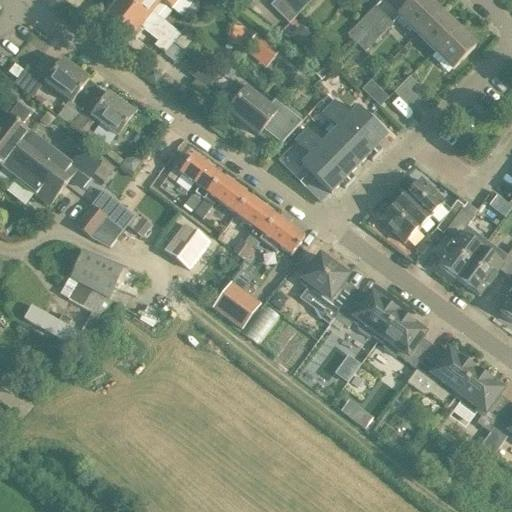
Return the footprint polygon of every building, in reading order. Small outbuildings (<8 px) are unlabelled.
[(172,46),(184,56),(196,41),(184,31),(180,37),(152,15),(161,4),(171,12),(180,0),(121,0),(119,2),(173,44),(172,46)] [(297,19),(279,0),(271,9),(289,27),(297,19)] [(279,0),(297,19),(315,0),(279,0)] [(399,20),(396,23),(403,30),(405,27),(416,37),(439,13),(425,0),(416,0),(397,19),(399,20)] [(173,44),(119,2),(105,20),(132,41),(141,29),(159,43),(154,49),(176,66),(184,56),(172,46),(173,44)] [(364,38),(385,16),(376,7),(346,36),(356,46),(364,38)] [(439,13),(416,37),(433,54),(457,30),(439,13)] [(364,38),(356,46),(364,54),(393,25),(385,16),(364,38)] [(298,46),(308,35),(299,27),(289,38),(298,46)] [(244,29),(228,29),(228,46),(244,46),(244,29)] [(457,30),(433,54),(452,72),(475,48),(457,30)] [(301,50),(305,55),(317,41),(312,37),(301,50)] [(277,55),(256,38),(248,47),(270,65),(277,55)] [(89,83),(62,63),(44,87),(68,104),(57,119),(70,128),(98,91),(88,84),(89,83)] [(226,66),(220,73),(229,81),(235,74),(226,66)] [(211,76),(200,68),(193,78),(204,86),(211,76)] [(322,68),(314,76),(321,83),(329,75),(322,68)] [(16,82),(22,75),(14,69),(8,76),(16,82)] [(16,82),(13,86),(23,94),(34,79),(25,71),(22,75),(16,82)] [(152,71),(145,80),(154,86),(161,77),(152,71)] [(410,95),(418,87),(410,78),(393,95),(412,114),(420,105),(410,95)] [(388,101),(368,81),(359,90),(379,110),(388,101)] [(263,133),(273,141),(281,147),(303,123),(273,102),(268,109),(238,85),(228,98),(236,104),(228,115),(258,139),(263,133)] [(107,97),(98,91),(70,128),(83,138),(95,124),(117,140),(134,117),(107,97)] [(327,98),(321,104),(328,111),(334,105),(327,98)] [(321,104),(315,110),(322,117),(328,111),(321,104)] [(328,111),(376,159),(381,155),(376,150),(386,141),(357,112),(349,120),(334,105),(328,111)] [(46,184),(60,195),(68,185),(33,157),(29,163),(15,152),(28,136),(20,130),(30,117),(18,108),(0,129),(0,164),(7,155),(24,167),(27,167),(30,169),(26,175),(43,188),(46,184)] [(329,139),(358,169),(366,160),(371,165),(376,159),(328,111),(322,117),(337,132),(329,139)] [(301,139),(349,187),(353,182),(349,178),(358,169),(329,139),(321,147),(307,133),(301,139)] [(33,157),(68,185),(69,185),(71,181),(83,190),(100,168),(81,153),(69,168),(28,136),(15,152),(29,163),(33,157)] [(349,187),(301,139),(295,145),(310,159),(301,168),(330,197),(340,187),(344,191),(349,187)] [(7,155),(0,164),(0,170),(49,210),(60,195),(46,184),(43,188),(26,175),(30,169),(27,167),(24,167),(7,155)] [(204,202),(221,180),(193,159),(179,177),(199,192),(196,196),(204,202)] [(135,160),(127,161),(122,168),(133,176),(141,165),(135,160)] [(92,180),(80,194),(92,204),(105,189),(92,180)] [(221,180),(204,202),(212,209),(216,203),(235,217),(248,200),(221,180)] [(406,196),(430,220),(431,219),(431,218),(443,205),(420,182),(407,195),(406,196)] [(123,233),(127,228),(135,218),(103,192),(91,207),(123,233)] [(393,209),(416,233),(417,232),(418,233),(430,220),(406,196),(407,195),(406,195),(393,208),(393,209)] [(511,204),(496,195),(490,207),(506,217),(511,207),(511,204)] [(185,207),(193,213),(200,204),(192,198),(185,207)] [(248,200),(235,217),(255,232),(251,237),(259,243),(276,221),(248,200)] [(203,222),(212,209),(204,202),(194,215),(203,222)] [(110,250),(123,233),(91,207),(75,227),(90,240),(110,250)] [(416,233),(393,209),(381,222),(404,245),(416,233)] [(436,268),(457,283),(480,252),(481,251),(487,243),(467,228),(474,219),(462,210),(445,233),(456,241),(452,246),(451,245),(443,256),(444,256),(436,268)] [(442,222),(449,227),(457,216),(450,211),(442,222)] [(142,221),(133,232),(142,240),(151,228),(142,221)] [(276,221),(259,243),(268,249),(271,244),(291,259),(304,241),(276,221)] [(449,227),(442,222),(436,231),(442,236),(449,227)] [(185,234),(176,246),(200,265),(210,249),(185,234)] [(421,257),(431,244),(425,239),(415,252),(421,257)] [(243,261),(251,250),(241,243),(233,253),(243,261)] [(498,271),(508,279),(511,273),(511,250),(507,257),(487,243),(481,251),(480,252),(457,283),(478,298),(486,287),(487,288),(495,277),(494,277),(498,271)] [(136,302),(144,281),(83,255),(71,283),(78,286),(108,305),(114,293),(136,302)] [(338,314),(355,292),(343,283),(347,278),(336,271),(337,270),(320,258),(300,285),(307,291),(306,293),(318,302),(319,300),(326,305),(338,314)] [(511,273),(508,279),(511,282),(511,292),(506,301),(506,302),(499,313),(511,322),(511,273)] [(105,345),(122,313),(108,305),(78,286),(68,304),(92,316),(83,334),(105,345)] [(230,287),(211,313),(240,334),(259,308),(230,287)] [(377,342),(398,315),(381,303),(371,296),(367,301),(355,292),(338,314),(334,320),(347,330),(352,324),(359,329),(357,331),(369,340),(371,338),(377,342)] [(279,296),(272,304),(281,311),(287,303),(279,296)] [(267,306),(247,335),(261,344),(281,315),(267,306)] [(31,307),(23,320),(79,352),(86,339),(67,328),(71,321),(61,315),(57,322),(31,307)] [(147,307),(139,321),(151,328),(159,314),(147,307)] [(398,315),(377,342),(385,348),(383,350),(395,359),(397,357),(403,362),(415,371),(432,349),(420,340),(424,335),(414,328),(415,327),(398,315)] [(432,349),(415,371),(429,381),(436,386),(434,388),(446,397),(448,395),(454,399),(475,372),(459,360),(458,360),(448,353),(444,358),(432,349)] [(349,383),(362,365),(348,355),(335,373),(349,383)] [(475,372),(454,399),(462,405),(460,407),(471,415),(473,413),(481,418),(476,425),(489,435),(494,429),(493,428),(509,406),(498,397),(501,392),(491,385),(492,384),(475,372)] [(348,403),(340,413),(352,422),(360,412),(348,403)] [(493,428),(494,429),(506,438),(509,434),(511,435),(511,407),(509,406),(493,428)] [(431,441),(411,468),(442,493),(446,488),(461,497),(476,474),(463,466),(431,441)]
